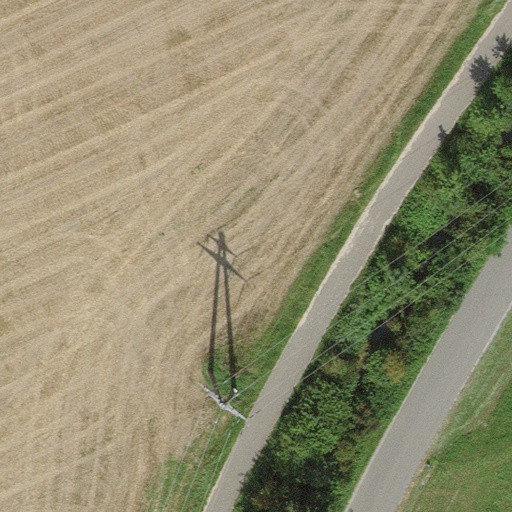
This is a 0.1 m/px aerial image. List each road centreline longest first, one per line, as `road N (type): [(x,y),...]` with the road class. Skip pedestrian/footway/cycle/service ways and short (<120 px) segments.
road 1 (track): [(225,511),(279,383),(459,94),(511,25)]
road 2 (unclassified): [(511,279),(375,511)]
